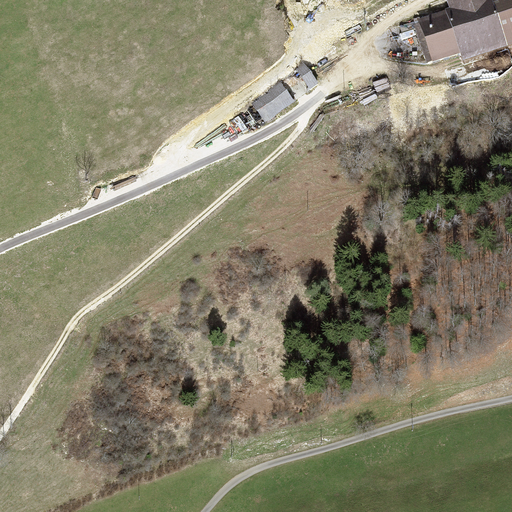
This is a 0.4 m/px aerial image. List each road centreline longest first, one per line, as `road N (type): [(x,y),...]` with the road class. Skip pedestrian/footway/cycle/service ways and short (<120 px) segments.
road 1 (track): [(0,431),(84,309),(276,154),(306,109)]
road 2 (track): [(306,109),(0,249)]
road 3 (unclassified): [(511,398),(261,466),(204,511)]
road 4 (track): [(429,0),(384,26),(306,109)]
